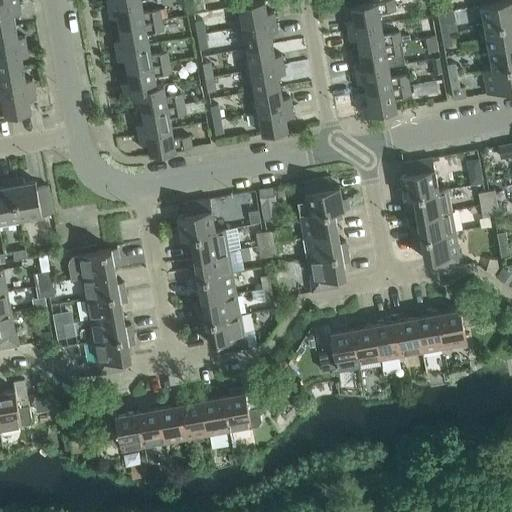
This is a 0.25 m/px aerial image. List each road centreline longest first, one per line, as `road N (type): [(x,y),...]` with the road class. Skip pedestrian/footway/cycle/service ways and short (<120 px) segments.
road 1 (residential): [(333,154),(143,188)]
road 2 (residential): [(173,362),(143,188)]
road 3 (residential): [(333,154),(303,0)]
road 4 (residential): [(511,119),(361,149)]
road 5 (residential): [(77,136),(54,0)]
road 6 (residential): [(386,282),(361,149)]
